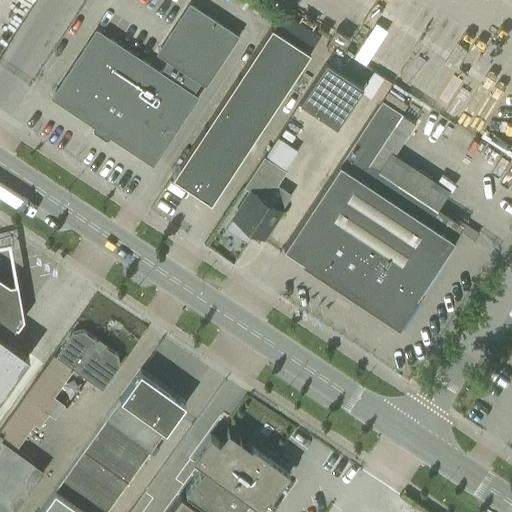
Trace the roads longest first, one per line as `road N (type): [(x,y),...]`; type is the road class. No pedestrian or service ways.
road 1 (unclassified): [(402,439),(0,170)]
road 2 (unclassified): [(511,280),(402,439)]
road 3 (unclassified): [(511,511),(402,439)]
